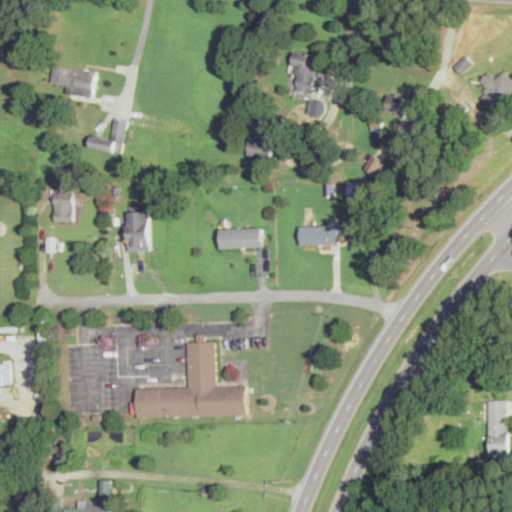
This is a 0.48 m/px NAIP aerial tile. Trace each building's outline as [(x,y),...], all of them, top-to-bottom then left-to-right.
[(323,55),(298,49),(290,87),(315,92),(323,55)] [(457,64),(463,71),(473,62),(468,55),(457,64)] [(67,83),(65,91),(95,96),(99,69),(57,63),(54,81),(67,83)] [(492,71),(483,80),(489,86),(482,93),(495,108),(511,92),(511,74),(507,69),(498,77),(492,71)] [(409,112),(410,93),(390,92),(389,111),(409,112)] [(325,114),(326,98),(310,98),(309,114),(325,114)] [(123,152),(129,118),(117,116),(113,137),(94,133),(92,146),(123,152)] [(272,156),(275,138),(252,134),(249,153),(272,156)] [(368,179),(348,180),(349,198),(369,198),(368,179)] [(76,193),(76,221),(57,221),(57,193),(60,193),(60,188),(71,188),(71,193),(76,193)] [(151,210),(129,211),(131,251),(152,250),(151,210)] [(302,226),(329,225),(329,224),(332,221),(337,220),(340,224),(347,224),(348,234),(340,234),(341,243),(303,244),(302,226)] [(264,227),(264,246),(222,247),(222,227),(264,227)] [(190,342),(200,342),(200,333),(208,333),(208,341),(218,341),(219,386),(248,385),(249,414),(139,417),(138,388),(191,386),(190,342)] [(0,361),(0,383),(14,383),(14,361),(0,361)] [(491,452),(511,452),(510,398),(490,398),(491,452)] [(103,479),(114,480),(113,511),(66,511),(66,507),(80,508),(81,500),(102,500),(103,479)]
